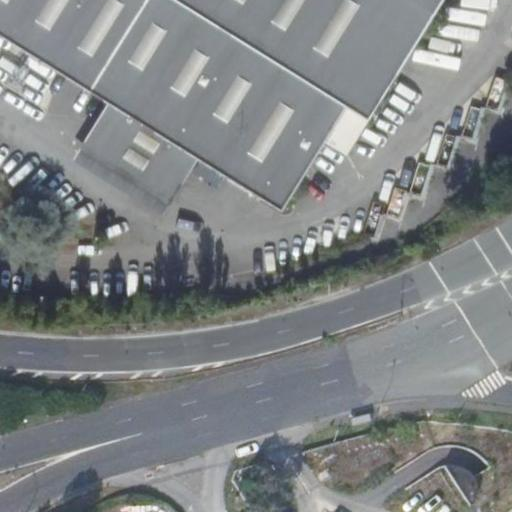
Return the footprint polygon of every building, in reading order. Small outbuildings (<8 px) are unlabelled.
[(0,0),(0,29),(111,98),(74,157),(164,213),(201,154),(284,206),(326,139),(348,153),(443,0),(0,0)] [(369,411),(350,416),(352,424),(371,418),(369,411)] [(268,465),(259,481),(277,479),(268,465)] [(475,493),(475,485),(474,480),(472,477),(469,473),(465,469),(457,466),(443,466),(469,506),(473,500),(475,493)] [(270,508),(272,511),(284,511),(278,503),(270,508)]
